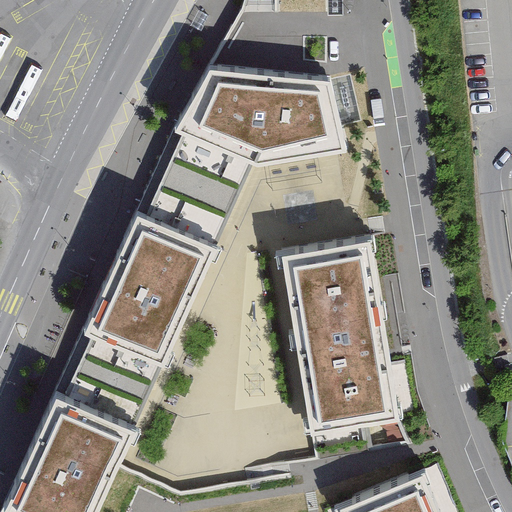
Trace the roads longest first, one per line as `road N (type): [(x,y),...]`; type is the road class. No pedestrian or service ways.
road 1 (residential): [(511,504),(456,356),(395,0)]
road 2 (secondary): [(155,0),(55,186)]
road 3 (secondary): [(55,186),(0,317)]
